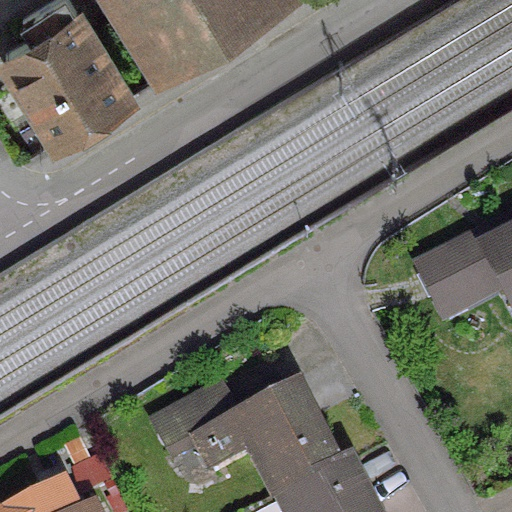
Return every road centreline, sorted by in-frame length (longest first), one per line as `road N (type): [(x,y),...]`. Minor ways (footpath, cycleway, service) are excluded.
road 1 (residential): [(388,0),(12,231)]
road 2 (residential): [(299,259),(0,451)]
road 3 (residential): [(299,259),(439,511)]
road 4 (residential): [(511,130),(299,259)]
